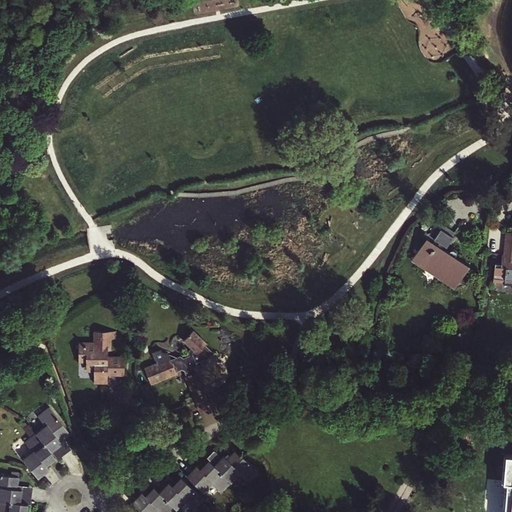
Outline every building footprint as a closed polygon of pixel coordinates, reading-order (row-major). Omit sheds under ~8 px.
[(441,275),(441,279),(455,287),(458,282),(464,286),(471,276),(470,273),(467,270),(470,266),(456,257),(458,254),(457,251),(454,250),(451,250),(449,253),(444,250),(446,247),(447,248),(447,247),(455,233),(439,223),(432,234),(428,234),(425,239),(428,241),(420,253),(425,257),(425,262),(432,267),(432,271),(438,275),(441,275)] [(511,237),(508,237),(507,256),(504,256),(503,265),(497,264),(495,284),(511,285),(511,237)] [(415,262),(441,279),(441,275),(438,275),(432,271),(432,267),(425,262),(425,257),(420,253),(415,262)] [(86,365),(86,371),(94,371),(94,375),(94,385),(107,385),(107,378),(107,376),(124,377),(125,362),(108,361),(108,359),(108,353),(110,353),(111,341),(115,341),(115,333),(95,333),(94,347),(78,347),(78,362),(86,362),(86,365)] [(94,347),(95,333),(93,333),(93,343),(79,343),(78,347),(94,347)] [(214,356),(205,348),(207,346),(194,333),(183,344),(191,352),(189,354),(189,359),(184,361),(181,358),(179,359),(171,362),(169,355),(162,352),(161,350),(152,353),(155,362),(157,361),(158,365),(144,371),(151,388),(177,378),(176,376),(180,374),(184,375),(186,380),(185,381),(195,406),(207,401),(197,376),(195,377),(194,371),(197,370),(196,368),(203,361),(206,364),(214,356)] [(207,401),(195,406),(199,416),(213,411),(199,375),(197,376),(207,401)] [(61,445),(64,442),(71,437),(51,412),(39,422),(47,431),(38,438),(39,439),(58,464),(60,466),(69,459),(62,450),(65,449),(61,445)] [(49,471),(58,464),(39,439),(28,448),(35,458),(27,465),(42,484),(53,475),(49,471)] [(62,450),(69,459),(74,454),(64,442),(61,445),(65,449),(62,450)] [(221,449),(216,454),(224,462),(226,460),(229,463),(233,459),(221,449)] [(211,464),(233,486),(240,478),(250,487),(261,475),(238,454),(233,459),(229,463),(226,460),(224,462),(216,454),(209,462),(211,464)] [(233,486),(211,464),(203,472),(199,469),(190,479),(207,495),(214,488),(223,496),(233,486)] [(17,492),(17,488),(18,480),(0,477),(0,503),(28,507),(30,507),(32,497),(21,495),(22,492),(17,492)] [(194,511),(197,511),(206,503),(183,481),(175,490),(172,486),(162,496),(178,511),(180,511),(187,505),(194,511)] [(21,495),(32,497),(32,490),(17,488),(17,492),(22,492),(21,495)] [(178,511),(162,496),(156,491),(148,499),(145,495),(135,506),(141,511),(178,511)] [(27,511),(28,507),(0,503),(0,511),(27,511)]
